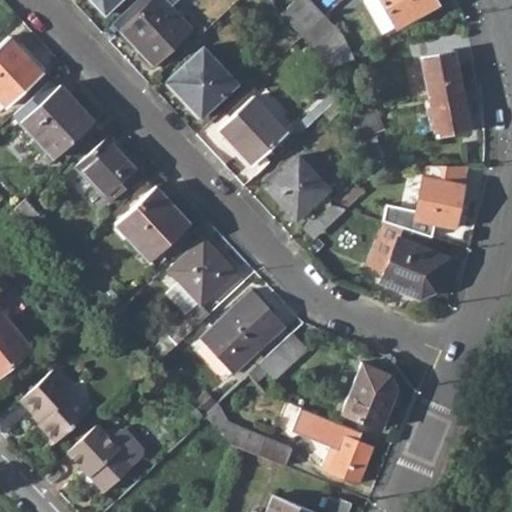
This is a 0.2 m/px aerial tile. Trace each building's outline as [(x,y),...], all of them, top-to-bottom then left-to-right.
[(118,0),(93,0),(105,12),(118,0)] [(148,0),(119,28),(152,64),(192,27),(171,4),(175,0),(148,0)] [(323,17),(307,0),(294,0),(281,13),(302,36),(323,17)] [(438,5),(434,0),(371,0),(370,8),(386,35),(399,28),(438,5)] [(341,35),(323,17),(302,36),(331,67),(353,58),(341,35)] [(41,72),(8,34),(0,41),(0,97),(6,104),(41,72)] [(237,81),(203,44),(166,78),(200,115),(237,81)] [(460,89),(452,49),(420,56),(428,95),(460,89)] [(75,97),(60,81),(20,119),(54,155),(91,121),(72,100),(75,97)] [(469,129),(460,89),(428,95),(436,136),(469,129)] [(287,130),(252,93),(218,125),(254,160),(287,130)] [(322,112),(329,119),(341,108),(333,101),(322,112)] [(351,119),(358,138),(377,131),(370,113),(351,119)] [(142,169),(108,132),(75,163),(109,200),(142,169)] [(383,157),(375,136),(362,141),(370,162),(383,157)] [(328,188),(297,156),(264,186),(295,219),(328,188)] [(467,165),(424,165),(422,175),(463,184),(467,165)] [(463,184),(422,175),(412,219),(453,228),(463,184)] [(361,190),(351,180),(328,202),(343,208),(345,208),(361,190)] [(189,220),(155,183),(114,221),(148,258),(189,220)] [(39,211),(25,196),(13,206),(27,221),(39,211)] [(302,226),(312,237),(343,208),(328,202),(302,226)] [(367,263),(383,270),(397,235),(398,235),(401,227),(384,221),(367,263)] [(379,281),(418,296),(434,290),(448,256),(418,243),(421,234),(401,227),(398,235),(397,235),(383,270),(379,281)] [(235,269),(203,234),(168,267),(200,302),(235,269)] [(0,288),(7,283),(0,275),(0,369),(30,345),(0,307),(0,288)] [(285,322),(251,286),(225,310),(227,313),(216,324),(214,321),(199,335),(233,371),(285,322)] [(144,347),(156,360),(177,341),(209,310),(200,302),(168,332),(165,328),(144,347)] [(214,321),(216,324),(227,313),(225,310),(214,321)] [(305,348),(290,332),(257,362),(266,371),(272,378),(305,348)] [(247,373),(255,382),(266,371),(257,362),(247,373)] [(389,373),(359,362),(339,412),(380,428),(395,388),(389,373)] [(71,386),(53,366),(20,396),(43,417),(39,421),(55,438),(86,409),(71,392),(71,386)] [(195,400),(203,409),(214,399),(205,390),(195,400)] [(230,441),(283,462),(291,445),(229,420),(214,402),(203,412),(230,441)] [(360,431),(299,407),(290,430),(328,445),(324,456),(331,459),(327,469),(357,482),(372,446),(357,440),(360,431)] [(109,435),(96,421),(66,448),(104,488),(143,452),(143,445),(126,427),(119,426),(109,435)] [(316,511),(273,494),(265,511),(316,511)] [(345,511),(349,501),(326,496),(321,507),(335,511),(345,511)]
